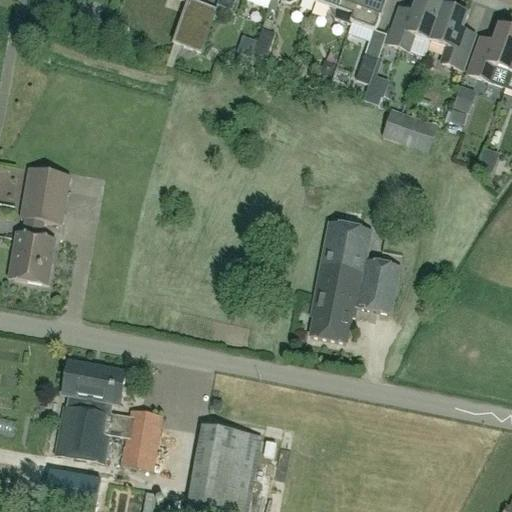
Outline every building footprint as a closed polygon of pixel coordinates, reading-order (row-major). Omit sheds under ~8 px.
[(232,14),(232,0),(215,0),(215,13),(232,14)] [(248,0),(247,3),(268,11),(267,12),(268,12),(272,0),(248,0)] [(272,0),(268,12),(273,14),(277,2),(288,6),(300,0),(314,5),(315,0),(272,0)] [(315,0),(314,5),(328,10),(333,22),(350,28),(359,0),(315,0)] [(359,0),(350,28),(347,36),(360,41),(368,43),(364,57),(354,83),(368,88),(384,40),(385,37),(374,34),(385,0),(359,0)] [(429,44),(442,9),(417,0),(416,0),(411,15),(398,11),(386,46),(423,60),(429,44)] [(187,3),(172,45),(199,54),(213,12),(187,3)] [(466,17),(442,9),(429,44),(445,50),(439,66),(461,73),(474,38),(461,33),(466,17)] [(504,90),(511,68),(511,33),(498,29),(492,46),(479,41),(466,77),(504,90)] [(265,63),(274,36),(261,32),(251,58),(265,63)] [(435,129),(415,122),(390,114),(381,140),(427,156),(435,129)] [(11,258),(7,281),(12,282),(46,288),(54,243),(40,240),(42,225),(60,228),(69,178),(27,171),(19,221),(24,222),(21,237),(15,236),(11,258)] [(371,233),(327,225),(310,313),(315,313),(309,340),(344,347),(349,320),(353,321),(355,311),(390,318),(399,269),(365,262),(371,233)] [(107,438),(125,441),(120,469),(152,475),(161,419),(130,413),(128,420),(109,416),(111,406),(118,408),(124,374),(67,364),(61,397),(68,399),(66,410),(64,409),(54,459),(102,467),(107,438)] [(247,511),(260,440),(204,429),(188,511),(247,511)] [(262,458),(272,460),(275,446),(265,445),(262,458)] [(84,511),(89,481),(67,477),(41,473),(36,508),(63,511),(84,511)] [(107,489),(104,511),(112,511),(115,489),(107,489)]
